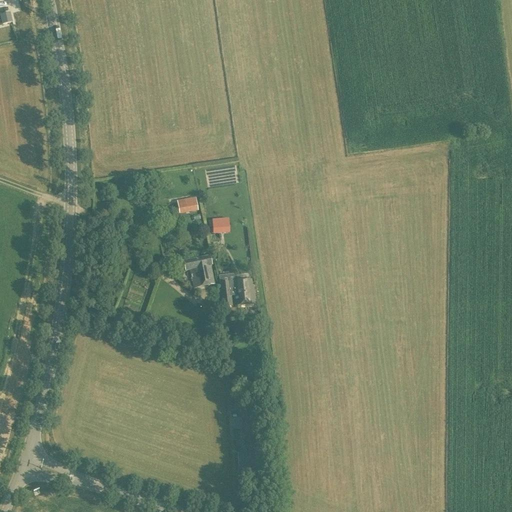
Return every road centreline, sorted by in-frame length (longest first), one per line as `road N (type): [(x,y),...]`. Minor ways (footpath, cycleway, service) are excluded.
road 1 (tertiary): [(25,461),(69,258),(71,155),(50,0)]
road 2 (tertiary): [(184,511),(25,461)]
